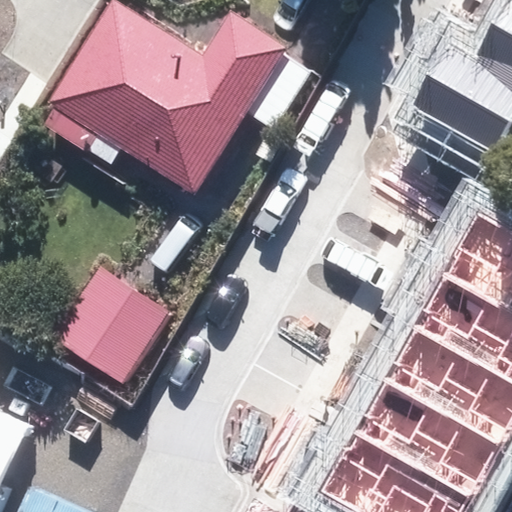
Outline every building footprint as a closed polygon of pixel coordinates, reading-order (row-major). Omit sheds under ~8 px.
[(137,0),(128,0),(64,101),(208,193),(301,48),(239,9),(214,48),(137,0)] [(511,7),(462,99),(420,76),(386,139),(499,200),(511,175),(511,7)] [(0,151),(12,129),(0,122),(0,151)] [(511,233),(482,215),(446,276),(511,315),(511,233)] [(179,307),(109,265),(64,337),(134,380),(179,307)] [(416,327),(511,383),(511,315),(446,276),(416,327)] [(511,383),(416,327),(387,377),(498,440),(511,417),(511,383)] [(355,429),(468,496),(498,440),(387,377),(355,429)] [(62,511),(97,453),(0,396),(0,511),(62,511)] [(459,511),(468,496),(355,429),(319,489),(357,511),(459,511)]
